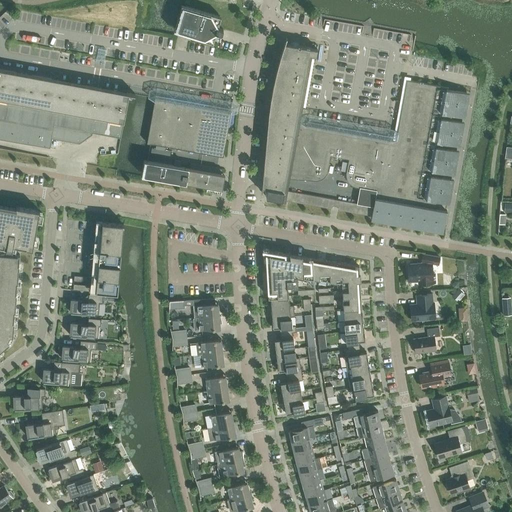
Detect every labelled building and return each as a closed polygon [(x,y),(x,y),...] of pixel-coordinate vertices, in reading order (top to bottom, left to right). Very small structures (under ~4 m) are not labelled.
[(186,6),(177,32),(178,32),(192,37),(212,43),(213,43),(216,32),(222,34),(223,30),(223,29),(218,28),(221,17),(220,16),(186,6)] [(262,188),(267,189),(268,188),(265,187),(265,186),(284,189),(284,190),(287,191),(289,178),(299,124),(301,115),(304,116),(306,115),(308,114),(308,111),(307,109),(305,108),(302,107),(312,55),(316,56),(317,49),(299,45),(299,44),(298,43),(298,42),(297,42),(296,41),(295,41),(294,41),(293,41),(292,41),(291,42),(290,42),(290,43),(289,44),(288,43),(288,44),(284,44),(282,50),(278,64),(276,71),(275,78),(273,85),(271,99),(269,114),(267,128),(267,135),(266,142),(265,149),(264,157),(264,164),(263,171),(262,186),(262,188)] [(121,138),(129,98),(130,92),(32,74),(0,68),(0,138),(50,148),(52,139),(80,144),(93,134),(93,133),(121,138)] [(428,200),(431,188),(433,173),(436,159),(438,145),(441,130),(443,116),(446,101),(448,89),(449,87),(407,80),(396,141),(300,124),(299,124),(289,178),(315,180),(316,180),(317,180),(319,180),(320,179),(321,179),(323,178),(324,177),(325,176),(326,175),(326,174),(327,173),(328,172),(328,170),(331,156),(348,159),(345,174),(345,175),(346,177),(346,178),(346,179),(347,181),(348,182),(349,183),(350,184),(351,185),(352,186),(353,186),(354,187),(376,192),(375,198),(387,200),(399,202),(411,204),(423,206),(435,208),(445,210),(447,203),(428,200)] [(446,101),(467,105),(469,93),(448,89),(446,101)] [(177,148),(185,102),(155,97),(147,143),(177,148)] [(465,117),(467,105),(446,101),(443,116),(462,119),(462,117),(465,117)] [(196,152),(205,106),(185,102),(177,148),(196,152)] [(223,157),(231,111),(205,106),(196,152),(223,157)] [(462,121),(462,119),(443,116),(441,130),(462,134),(464,122),(462,121)] [(460,146),(462,134),(441,130),(438,145),(457,148),(457,146),(460,146)] [(456,150),(457,148),(438,145),(436,159),(457,163),(459,151),(456,150)] [(189,168),(179,166),(180,161),(173,159),(173,165),(147,160),(144,175),(222,189),(225,174),(221,174),(222,169),(189,163),(189,168)] [(454,175),(457,163),(436,159),(433,173),(452,177),(452,174),(454,175)] [(451,179),(452,177),(433,173),(431,188),(451,191),(454,179),(451,179)] [(268,188),(267,189),(266,197),(282,200),(283,197),(285,198),(285,200),(287,191),(284,190),(284,189),(265,186),(265,187),(268,188)] [(449,204),(451,191),(431,188),(428,200),(447,203),(449,204)] [(373,206),(287,191),(285,200),(329,208),(330,208),(331,208),(332,207),(332,206),(338,207),(338,208),(338,209),(339,210),(340,210),(371,216),(373,206)] [(383,223),(387,200),(375,198),(373,206),(371,216),(371,220),(383,223)] [(395,225),(399,202),(387,200),(383,223),(395,225)] [(407,227),(411,204),(399,202),(395,225),(407,227)] [(419,229),(423,206),(411,204),(407,227),(419,229)] [(0,350),(9,343),(8,341),(10,336),(13,336),(14,322),(15,312),(16,294),(17,283),(19,265),(20,254),(19,254),(19,255),(16,255),(17,246),(32,248),(39,210),(17,206),(16,209),(0,206),(0,350)] [(431,231),(435,208),(423,206),(419,229),(431,231)] [(447,210),(445,210),(435,208),(431,231),(443,233),(447,210)] [(74,276),(74,286),(73,290),(104,292),(108,293),(118,294),(124,224),(102,222),(97,278),(74,276)] [(266,250),(268,297),(271,297),(288,296),(287,285),(292,284),(292,287),(298,286),(297,278),(292,278),(292,275),(309,278),(308,257),(266,250)] [(408,282),(418,281),(418,284),(435,283),(435,274),(432,274),(432,264),(433,264),(438,264),(439,257),(423,254),(421,263),(408,264),(408,282)] [(361,308),(359,266),(316,258),(317,279),(336,282),(341,282),(343,309),(361,308)] [(459,302),(465,294),(458,288),(452,296),(459,302)] [(72,300),(71,312),(99,315),(100,303),(103,303),(103,299),(104,295),(89,294),(88,301),(72,300)] [(411,321),(435,318),(434,303),(433,303),(432,294),(418,295),(419,302),(417,304),(410,305),(411,321)] [(319,296),(319,304),(334,303),(333,295),(319,296)] [(288,296),(271,297),(271,307),(289,306),(288,296)] [(183,300),(169,301),(169,308),(184,307),(183,300)] [(194,305),(195,318),(217,316),(218,303),(217,303),(217,304),(194,305)] [(294,316),(293,305),(289,306),(271,307),(272,318),(290,317),(294,316)] [(343,309),(344,321),(363,319),(361,308),(343,309)] [(220,329),(217,316),(195,318),(199,318),(200,330),(219,328),(219,329),(220,329)] [(291,326),(290,317),(272,318),(273,328),(280,328),(280,334),(292,332),(296,332),(295,326),(291,326)] [(72,323),(71,336),(98,338),(100,326),(101,326),(101,319),(89,318),(88,324),(72,323)] [(363,319),(344,321),(345,332),(364,330),(363,319)] [(463,331),(462,323),(452,325),(453,332),(463,331)] [(427,329),(428,337),(413,339),(415,353),(436,350),(434,337),(440,336),(439,327),(427,329)] [(172,339),(186,337),(186,330),(171,332),(172,339)] [(359,347),(359,342),(365,341),(364,330),(345,332),(347,349),(359,347)] [(275,340),(276,350),(294,348),(292,332),(280,334),(281,339),(275,340)] [(172,346),(187,344),(186,337),(172,339),(172,346)] [(199,355),(221,352),(221,339),(220,339),(220,340),(195,342),(197,355),(199,354),(199,355)] [(80,348),(64,346),(63,359),(90,362),(92,349),(97,349),(97,342),(81,341),(80,348)] [(359,347),(347,349),(343,350),(346,367),(368,363),(366,352),(360,353),(359,347)] [(295,358),(294,348),(276,350),(277,360),(295,358)] [(224,365),(221,352),(199,355),(200,367),(223,364),(223,365),(224,365)] [(299,357),(295,358),(277,360),(279,371),(285,370),(286,376),(302,374),(301,368),(299,357)] [(451,375),(448,360),(430,363),(431,371),(423,373),(423,375),(419,375),(421,387),(425,386),(426,388),(444,385),(442,376),(451,375)] [(45,369),(44,382),(71,384),(81,385),(82,373),(80,373),(81,364),(62,362),(61,371),(45,369)] [(346,367),(348,377),(370,374),(368,363),(346,367)] [(175,370),(177,376),(191,374),(190,368),(175,370)] [(177,383),(191,381),(191,374),(177,376),(177,383)] [(281,383),(283,394),(301,390),(299,381),(303,380),(302,374),(286,376),(287,382),(281,383)] [(370,374),(348,377),(350,388),(372,384),(370,374)] [(205,379),(207,391),(226,388),(225,375),(225,376),(205,379)] [(350,388),(354,387),(356,401),(368,399),(368,396),(374,395),(372,384),(350,388)] [(31,396),(14,397),(15,409),(43,408),(42,395),(46,395),(45,387),(31,388),(31,396)] [(466,390),(468,396),(478,394),(477,387),(466,390)] [(229,400),(226,388),(207,391),(209,403),(229,400),(229,401),(229,400)] [(283,394),(284,404),(303,401),(301,390),(283,394)] [(447,406),(445,396),(432,399),(434,406),(436,407),(434,409),(426,411),(430,426),(452,421),(452,423),(461,421),(460,417),(455,411),(450,412),(448,406),(447,406)] [(293,413),(293,416),(305,414),(303,401),(284,404),(286,414),(293,413)] [(181,407),(182,414),(196,411),(195,405),(181,407)] [(43,423),(27,425),(29,438),(56,434),(55,426),(65,425),(63,409),(42,413),(43,423)] [(362,409),(343,413),(344,419),(354,417),(360,415),(363,414),(362,409)] [(196,411),(182,414),(183,421),(198,418),(196,411)] [(214,427),(232,424),(231,411),(205,416),(208,428),(214,427)] [(380,421),(378,411),(363,414),(360,415),(354,417),(356,427),(380,421)] [(289,431),(291,442),(309,438),(315,436),(313,426),(316,425),(315,419),(303,422),(304,427),(289,431)] [(383,432),(380,421),(356,427),(358,438),(365,437),(383,432)] [(210,441),(235,436),(236,436),(232,424),(214,427),(208,428),(210,441)] [(459,443),(466,441),(462,427),(447,431),(450,439),(435,443),(439,458),(461,451),(459,443)] [(365,437),(367,447),(385,443),(383,432),(365,437)] [(312,448),(309,438),(291,442),(294,453),(312,448)] [(41,462),(55,457),(57,463),(77,456),(75,450),(71,451),(67,439),(37,449),(41,462)] [(188,445),(190,451),(204,448),(202,441),(188,445)] [(362,449),(365,460),(388,453),(385,443),(367,447),(362,449)] [(90,446),(80,449),(82,455),(92,452),(90,446)] [(218,464),(243,458),(242,451),(239,451),(238,446),(238,447),(215,452),(218,464)] [(191,458),(205,455),(204,448),(190,451),(191,458)] [(314,458),(312,448),(294,453),(296,463),(314,458)] [(391,464),(388,453),(365,460),(368,470),(391,464)] [(53,479),(67,474),(69,480),(87,474),(85,468),(81,469),(77,457),(49,467),(53,479)] [(296,463),(299,474),(317,469),(322,468),(319,457),(314,458),(296,463)] [(245,465),(243,458),(218,464),(216,464),(219,477),(243,471),(244,471),(243,467),(245,465)] [(100,461),(93,464),(96,472),(103,469),(100,461)] [(467,479),(473,477),(467,461),(449,467),(452,474),(451,474),(452,477),(446,480),(451,494),(457,492),(457,493),(470,489),(467,479)] [(368,470),(371,481),(394,474),(391,464),(368,470)] [(317,469),(299,474),(302,485),(320,480),(325,478),(322,468),(317,469)] [(67,483),(71,495),(85,490),(87,496),(100,492),(94,474),(67,483)] [(196,482),(199,488),(212,485),(210,478),(196,482)] [(399,489),(396,479),(372,487),(376,498),(399,489)] [(320,480),(302,485),(305,495),(323,490),(320,480)] [(227,500),(249,494),(247,481),(246,481),(246,482),(227,487),(230,499),(227,500)] [(9,491),(5,485),(0,488),(0,507),(13,498),(12,496),(13,494),(11,491),(9,491)] [(200,495),(214,492),(212,485),(199,488),(200,495)] [(402,499),(399,489),(376,498),(379,508),(385,506),(402,499)] [(326,501),(323,490),(305,495),(308,506),(326,501)] [(110,503),(106,492),(80,501),(83,511),(86,511),(98,508),(99,511),(105,511),(120,507),(117,501),(110,503)] [(457,511),(483,511),(482,508),(488,505),(483,492),(470,498),(473,505),(457,511)] [(249,494),(227,500),(230,511),(231,511),(253,506),(254,506),(249,494)] [(385,506),(387,511),(400,511),(406,510),(402,499),(385,506)] [(326,501),(308,506),(310,511),(325,511),(329,511),(326,501)] [(365,511),(362,503),(357,504),(359,511),(365,511)]
